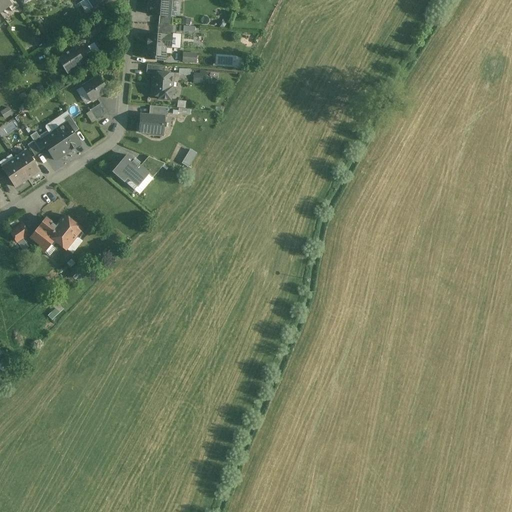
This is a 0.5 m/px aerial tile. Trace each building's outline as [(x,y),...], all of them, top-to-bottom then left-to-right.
[(7,0),(0,0),(0,11),(8,6),(10,4),(7,0)] [(19,7),(14,0),(7,0),(10,4),(8,6),(12,12),(19,7)] [(170,0),(150,0),(149,15),(159,16),(169,16),(170,0)] [(93,8),(88,11),(91,16),(101,10),(98,5),(93,8)] [(169,16),(159,16),(158,25),(171,26),(172,16),(169,16)] [(97,22),(86,29),(91,37),(102,29),(97,22)] [(171,26),(158,25),(157,35),(170,36),(170,37),(172,37),(173,26),(171,26)] [(157,35),(148,35),(145,59),(164,60),(165,47),(169,47),(170,37),(170,36),(157,35)] [(87,47),(78,53),(84,62),(93,56),(87,47)] [(74,48),(57,59),(67,74),(84,63),(84,62),(78,53),(74,48)] [(196,54),(183,53),(182,61),(195,62),(196,54)] [(165,66),(147,65),(146,74),(153,75),(153,73),(164,74),(165,66)] [(194,73),(194,83),(205,83),(206,70),(200,70),(200,73),(194,73)] [(164,74),(153,73),(153,75),(152,81),(151,89),(152,89),(151,96),(158,96),(157,99),(170,100),(170,97),(170,95),(173,93),(173,91),(171,89),(172,74),(164,74)] [(98,76),(82,87),(91,101),(107,91),(98,76)] [(190,112),(190,109),(185,109),(185,101),(178,100),(178,112),(190,112)] [(100,103),(89,111),(96,121),(107,114),(100,103)] [(168,108),(150,106),(149,116),(164,117),(164,118),(167,118),(168,108)] [(79,130),(69,114),(63,118),(66,124),(67,124),(73,133),(79,130)] [(149,116),(141,115),(139,132),(151,133),(151,134),(162,135),(164,118),(164,117),(149,116)] [(73,133),(67,124),(66,124),(55,132),(68,152),(80,144),(80,143),(73,133)] [(55,132),(50,135),(47,131),(39,136),(42,140),(41,141),(46,147),(55,160),(54,160),(55,161),(55,160),(68,152),(55,132)] [(39,136),(36,132),(30,136),(33,141),(40,151),(46,147),(41,141),(42,140),(39,136)] [(40,151),(33,141),(27,145),(35,156),(40,152),(40,151)] [(182,163),(189,167),(197,152),(190,148),(182,163)] [(39,171),(26,151),(14,159),(27,179),(39,171)] [(139,164),(133,160),(127,155),(113,172),(124,181),(127,178),(133,182),(135,179),(140,183),(148,174),(140,166),(138,165),(139,164)] [(165,164),(148,157),(140,166),(148,174),(153,178),(165,164)] [(14,159),(2,168),(15,187),(27,179),(14,159)] [(135,179),(133,182),(127,178),(124,181),(134,190),(140,183),(135,179)] [(64,215),(56,226),(46,219),(31,237),(41,245),(38,248),(43,252),(53,240),(66,249),(82,229),(64,215)] [(22,224),(10,232),(17,242),(29,234),(22,224)] [(78,267),(70,275),(75,279),(79,282),(86,275),(78,267)]
